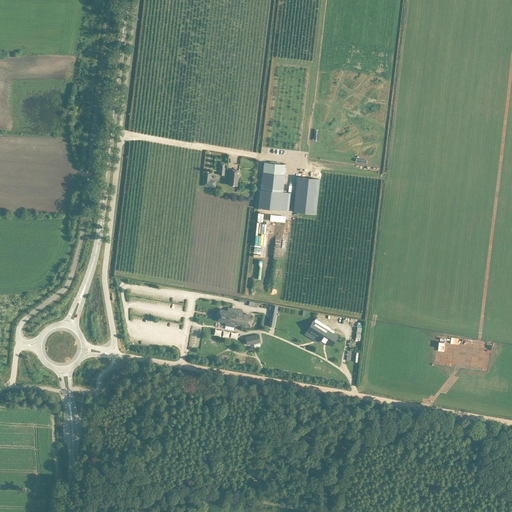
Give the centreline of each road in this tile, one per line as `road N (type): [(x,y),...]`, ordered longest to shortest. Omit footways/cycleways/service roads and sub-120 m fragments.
road 1 (secondary): [(82,293),(99,231),(126,0)]
road 2 (unclassified): [(113,354),(104,271),(120,134)]
road 3 (track): [(319,388),(113,354)]
road 4 (track): [(511,424),(319,388)]
